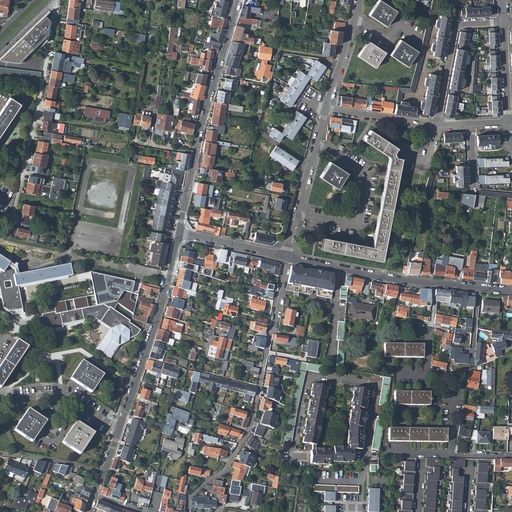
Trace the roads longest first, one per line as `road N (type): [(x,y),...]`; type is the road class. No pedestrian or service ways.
road 1 (residential): [(186,511),(188,498),(222,471),(251,421),(286,257)]
road 2 (residential): [(178,232),(238,0)]
road 3 (residential): [(13,219),(52,36),(55,13),(47,5)]
road 4 (residential): [(119,430),(178,232)]
road 5 (residential): [(511,292),(338,268)]
road 6 (residential): [(286,257),(324,110)]
road 7 (residential): [(503,22),(457,24),(436,126)]
road 8 (residential): [(2,398),(63,396),(119,430)]
road 9 (residential): [(329,378),(375,382),(365,457)]
